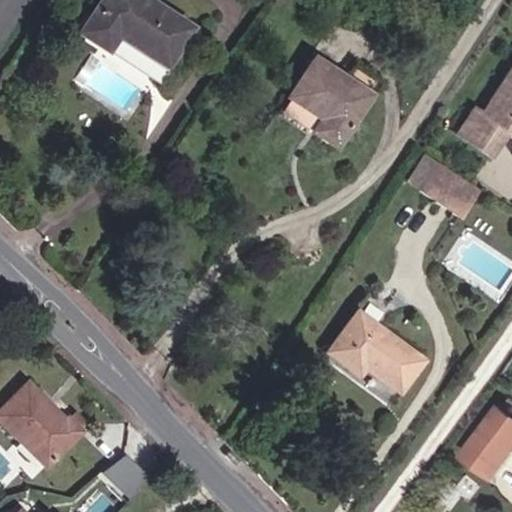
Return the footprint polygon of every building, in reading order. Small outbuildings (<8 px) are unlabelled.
[(156,91),(194,33),(143,0),(91,0),(71,33),(156,91)] [(143,0),(194,33),(201,19),(172,0),(143,0)] [(511,50),(481,106),(488,110),(482,121),(467,112),(451,139),(486,159),(501,133),(508,130),(511,131),(511,50)] [(282,92),(307,108),(330,71),(307,55),(282,92)] [(326,136),(333,134),(362,93),(330,71),(307,108),(315,113),(312,119),(315,133),(319,135),(326,136)] [(511,139),(511,131),(508,130),(501,133),(511,139)] [(484,191),(442,163),(424,193),(466,221),(484,191)] [(432,363),(360,310),(329,356),(365,384),(371,374),(405,398),(432,363)] [(63,429),(58,425),(53,430),(34,411),(37,408),(22,393),(0,415),(0,432),(42,473),(75,441),(63,429)] [(511,471),(511,408),(509,406),(470,458),(502,483),(511,471)] [(69,423),(63,429),(75,441),(81,435),(69,423)] [(128,502),(147,484),(121,457),(102,475),(128,502)]
